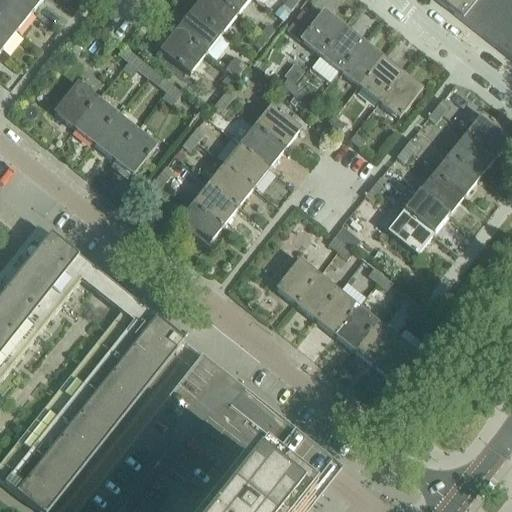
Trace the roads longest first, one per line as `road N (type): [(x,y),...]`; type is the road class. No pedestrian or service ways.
road 1 (residential): [(453,508),(0,146)]
road 2 (residential): [(511,98),(389,0)]
